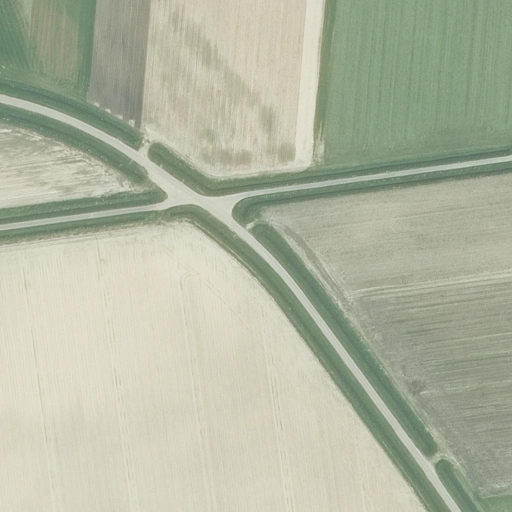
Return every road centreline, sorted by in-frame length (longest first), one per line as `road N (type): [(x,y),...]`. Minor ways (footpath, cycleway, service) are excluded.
road 1 (unclassified): [(455,511),(263,252),(114,143),(0,98)]
road 2 (track): [(488,511),(293,243),(264,218),(243,234)]
road 3 (track): [(511,158),(242,195),(212,209)]
road 4 (track): [(200,167),(97,101),(0,70)]
road 5 (track): [(0,228),(156,207),(190,194)]
